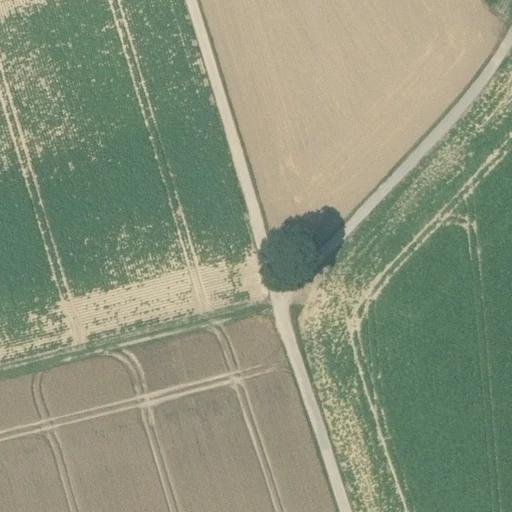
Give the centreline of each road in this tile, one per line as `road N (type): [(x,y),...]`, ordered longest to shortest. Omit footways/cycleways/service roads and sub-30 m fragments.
road 1 (track): [(511,24),(474,87),(281,302)]
road 2 (track): [(281,302),(187,0)]
road 3 (track): [(348,511),(281,302)]
